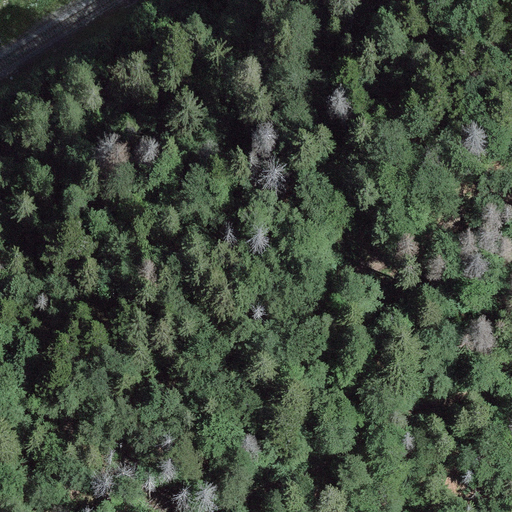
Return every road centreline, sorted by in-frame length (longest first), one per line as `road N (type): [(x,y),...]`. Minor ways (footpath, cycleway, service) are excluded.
road 1 (track): [(0,505),(240,359),(315,304),(511,193)]
road 2 (track): [(511,361),(298,471),(239,511)]
